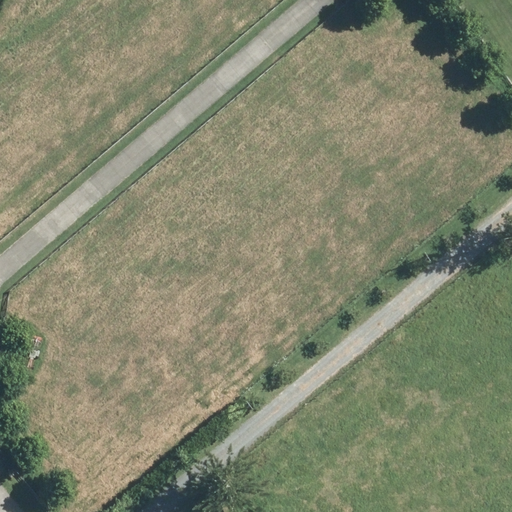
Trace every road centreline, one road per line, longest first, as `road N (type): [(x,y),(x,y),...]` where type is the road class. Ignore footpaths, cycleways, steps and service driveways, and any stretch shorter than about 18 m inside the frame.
road 1 (unknown): [(511,219),(163,511)]
road 2 (unknown): [(330,0),(0,271)]
